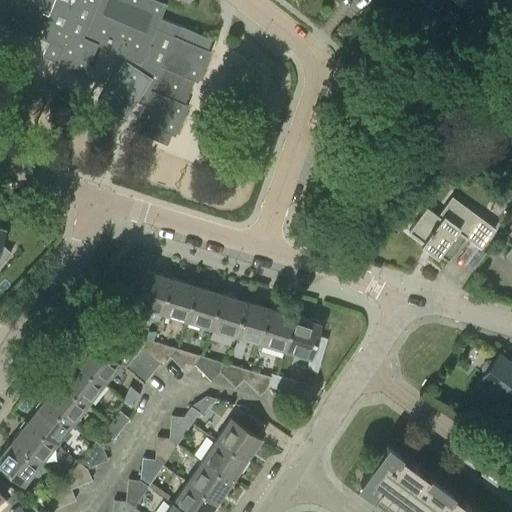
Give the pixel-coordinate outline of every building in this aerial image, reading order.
[(96,100),(124,118),(135,101),(143,104),(137,119),(141,121),(136,132),(167,145),(171,134),(175,135),(187,105),(184,104),(194,79),(198,81),(210,51),(207,50),(211,39),(181,26),(181,27),(160,18),(166,4),(164,3),(164,5),(152,0),(12,0),(4,21),(2,21),(2,22),(31,34),(33,29),(50,37),(42,56),(84,74),(97,44),(125,56),(96,100)] [(482,30),(501,5),(511,13),(511,0),(422,0),(454,24),(462,14),(482,30)] [(447,262),(464,238),(479,249),(494,229),(450,197),(436,216),(433,214),(435,211),(428,206),(426,209),(425,208),(407,232),(438,255),(436,258),(443,263),(446,261),(447,262)] [(0,263),(10,252),(0,243),(0,240),(4,228),(0,226),(0,263)] [(154,311),(160,313),(171,278),(146,270),(141,285),(134,283),(120,300),(120,309),(151,320),(154,311)] [(196,285),(171,278),(160,313),(185,321),(196,285)] [(221,293),(196,285),(185,321),(210,328),(221,293)] [(210,328),(234,336),(245,300),(221,293),(210,328)] [(269,307),(245,300),(234,336),(258,343),(269,307)] [(97,329),(106,336),(132,356),(141,346),(144,343),(143,342),(126,327),(117,304),(97,329)] [(293,314),(269,307),(258,343),(283,350),(293,314)] [(293,314),(283,350),(320,362),(327,338),(315,334),(319,322),(293,314)] [(143,342),(144,343),(146,340),(151,342),(155,330),(148,331),(143,342)] [(132,356),(106,336),(98,346),(90,339),(74,360),(103,383),(119,363),(124,366),(132,356)] [(169,357),(170,358),(173,348),(151,342),(146,340),(144,343),(141,346),(159,364),(161,367),(169,357)] [(132,356),(151,373),(151,372),(158,364),(159,364),(141,346),(132,356)] [(197,354),(173,348),(170,358),(186,373),(194,365),(197,354)] [(194,365),(211,381),(219,372),(222,361),(197,354),(194,365)] [(509,364),(498,355),(492,363),(489,361),(485,361),(481,367),(481,371),(484,374),(476,385),(511,410),(507,415),(511,418),(511,361),(509,364)] [(143,383),(151,373),(132,356),(124,366),(143,383)] [(87,403),(103,383),(74,360),(58,380),(87,403)] [(246,367),(222,361),(219,372),(236,388),(243,380),(243,379),(246,367)] [(259,394),(268,386),(267,386),(270,374),(246,367),(243,379),(243,380),(259,394)] [(294,381),(270,374),(267,386),(268,386),(291,392),(294,381)] [(71,423),(87,403),(58,380),(42,400),(71,423)] [(42,400),(26,420),(55,443),(71,423),(42,400)] [(182,416),(191,422),(199,410),(190,405),(182,416)] [(215,439),(245,459),(261,437),(256,434),(263,424),(242,409),(234,420),(230,417),(215,439)] [(111,421),(120,429),(128,418),(119,411),(111,421)] [(177,442),(191,422),(182,416),(171,415),(168,437),(177,442)] [(26,420),(10,440),(39,463),(55,443),(26,420)] [(120,429),(111,421),(103,431),(113,439),(120,429)] [(162,464),(177,442),(168,437),(156,436),(154,458),(162,464)] [(245,459),(215,439),(201,459),(231,480),(245,459)] [(42,480),(49,472),(38,464),(39,463),(10,440),(0,453),(0,467),(22,484),(32,472),(42,480)] [(85,468),(105,459),(102,448),(94,441),(77,462),(85,468)] [(395,511),(420,511),(440,485),(387,446),(358,485),(395,511)] [(162,464),(154,458),(142,457),(139,479),(147,485),(162,464)] [(231,480),(201,459),(186,480),(217,501),(231,480)] [(90,479),(85,468),(77,462),(62,482),(70,488),(90,479)] [(133,506),(147,485),(139,479),(128,478),(124,500),(133,506)] [(209,511),(217,501),(186,480),(171,502),(185,511),(209,511)] [(74,499),(70,488),(62,482),(46,502),(54,508),(74,499)] [(475,511),(440,485),(420,511),(475,511)] [(113,498),(111,511),(128,511),(133,506),(124,500),(113,498)] [(185,511),(171,502),(164,511),(185,511)]
